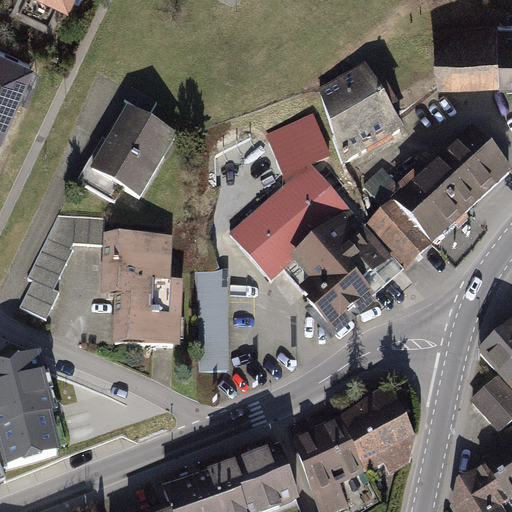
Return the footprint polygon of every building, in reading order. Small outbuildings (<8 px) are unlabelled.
[(20,0),(19,4),(48,17),(55,0),(58,0),(66,3),(67,0),(20,0)] [(511,82),(511,24),(494,25),(495,83),(511,82)] [(495,83),(494,25),(435,26),(436,84),(495,83)] [(34,65),(0,50),(0,134),(3,136),(34,65)] [(399,131),(363,65),(316,90),(341,163),(399,131)] [(169,137),(121,110),(85,173),(133,200),(169,137)] [(510,176),(468,131),(365,224),(407,269),(510,176)] [(350,213),(310,166),(229,236),(269,282),(288,266),(350,213)] [(98,216),(59,213),(26,275),(34,279),(20,305),(46,318),(59,293),(51,289),(73,245),(96,247),(98,216)] [(350,213),(288,266),(305,286),(295,295),(331,337),(373,300),(361,286),(391,261),(350,213)] [(165,240),(98,239),(98,293),(111,293),(111,344),(175,345),(176,284),(165,284),(165,240)] [(228,370),(228,270),(197,270),(198,370),(228,370)] [(493,380),(511,394),(511,325),(511,324),(473,358),(493,380)] [(42,360),(0,370),(0,457),(4,472),(66,456),(42,360)] [(511,424),(511,394),(493,380),(468,402),(499,437),(511,424)] [(410,442),(380,394),(332,425),(334,428),(363,477),(381,471),(389,481),(407,468),(410,442)] [(363,477),(334,428),(291,445),(319,511),(347,511),(349,511),(341,491),(363,477)] [(511,497),(511,447),(480,466),(502,503),(511,497)] [(279,511),(295,506),(274,449),(159,491),(164,511),(279,511)] [(506,511),(502,503),(480,466),(454,481),(449,507),(452,511),(506,511)]
